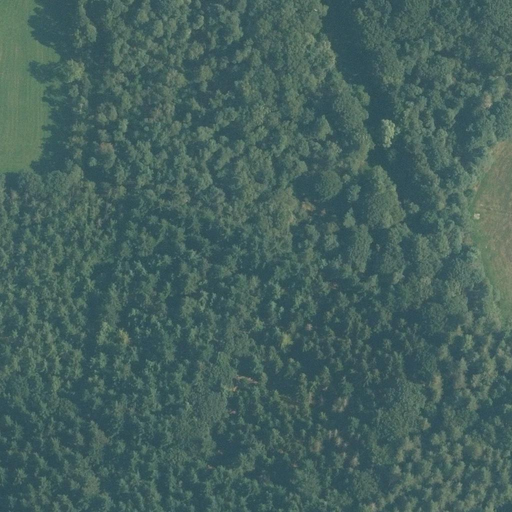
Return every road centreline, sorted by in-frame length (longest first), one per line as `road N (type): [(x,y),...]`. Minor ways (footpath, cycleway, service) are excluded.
road 1 (track): [(456,317),(281,254),(179,469)]
road 2 (track): [(306,511),(0,407)]
road 3 (track): [(281,254),(136,202),(0,196)]
road 4 (track): [(358,511),(456,317),(511,337)]
road 5 (track): [(136,202),(71,432)]
road 6 (track): [(380,465),(511,509)]
